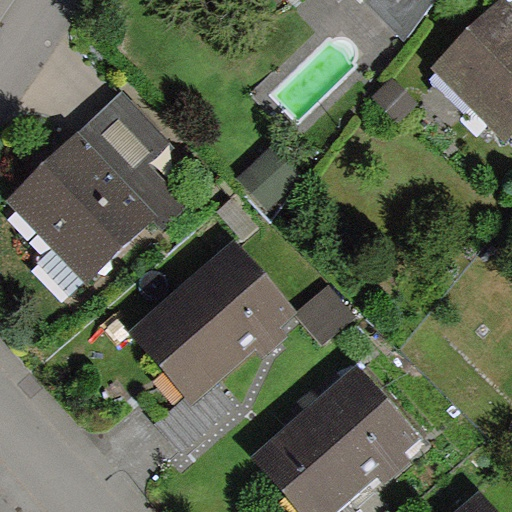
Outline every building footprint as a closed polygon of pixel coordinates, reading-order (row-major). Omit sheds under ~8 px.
[(511,135),(511,3),(509,0),(502,0),(420,78),(493,154),(511,135)] [(79,140),(10,193),(80,284),(150,231),(79,140)] [(239,233),(126,327),(187,400),(300,306),(239,233)] [(362,361),(241,462),(282,511),(340,511),(428,440),(362,361)] [(506,511),(481,484),(449,511),(506,511)]
